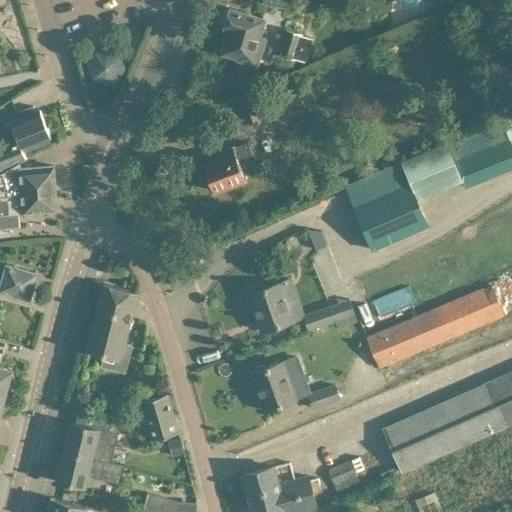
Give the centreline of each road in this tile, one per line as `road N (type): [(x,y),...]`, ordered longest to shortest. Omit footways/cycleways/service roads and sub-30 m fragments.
road 1 (residential): [(88,228),(128,245),(153,294),(211,511)]
road 2 (tertiary): [(9,511),(88,228)]
road 3 (residential): [(120,141),(75,117),(38,0)]
road 4 (tertiary): [(120,141),(183,0)]
